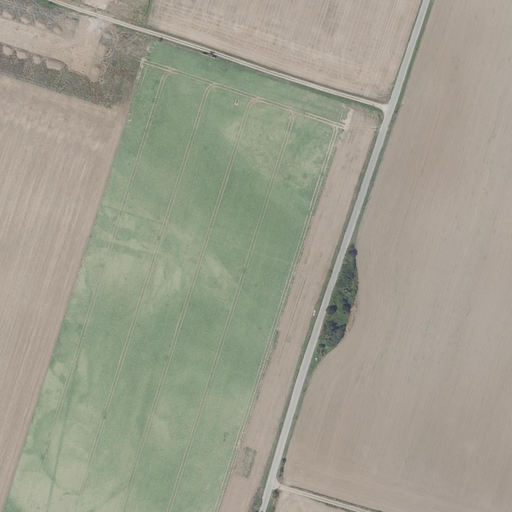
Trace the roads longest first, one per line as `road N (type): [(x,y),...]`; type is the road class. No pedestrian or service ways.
road 1 (track): [(269,483),(426,0)]
road 2 (track): [(390,110),(50,0)]
